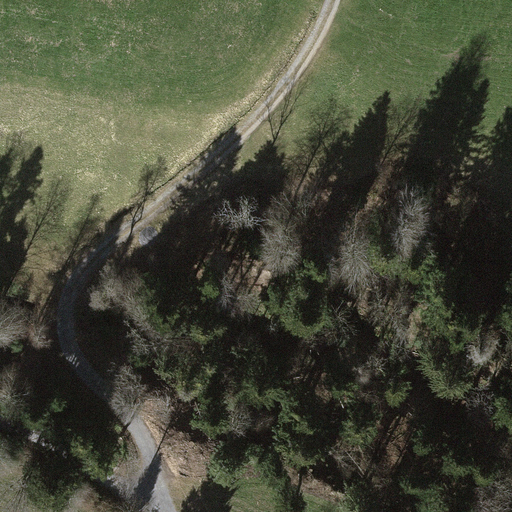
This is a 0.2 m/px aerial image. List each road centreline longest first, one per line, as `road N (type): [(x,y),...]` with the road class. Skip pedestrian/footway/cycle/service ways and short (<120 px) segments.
road 1 (track): [(139,447),(67,324),(77,276),(276,94),(331,0)]
road 2 (track): [(0,378),(139,447),(169,511)]
